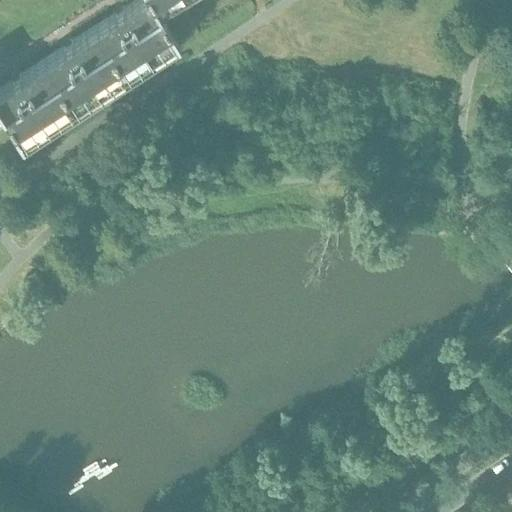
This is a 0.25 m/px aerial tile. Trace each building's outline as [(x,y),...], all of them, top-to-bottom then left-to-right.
[(178,35),(167,19),(154,0),(134,0),(124,7),(97,25),(125,69),(128,67),(140,78),(179,53),(173,37),(176,35),(177,36),(178,35)] [(197,0),(154,0),(167,19),(197,0)] [(125,69),(97,25),(45,58),(73,102),(76,100),(89,111),(127,86),(122,71),(125,69)] [(73,102),(45,58),(0,87),(0,102),(11,121),(21,137),(23,136),(22,135),(25,134),(37,145),(75,120),(70,104),(73,102)] [(0,127),(11,121),(0,102),(0,127)]
